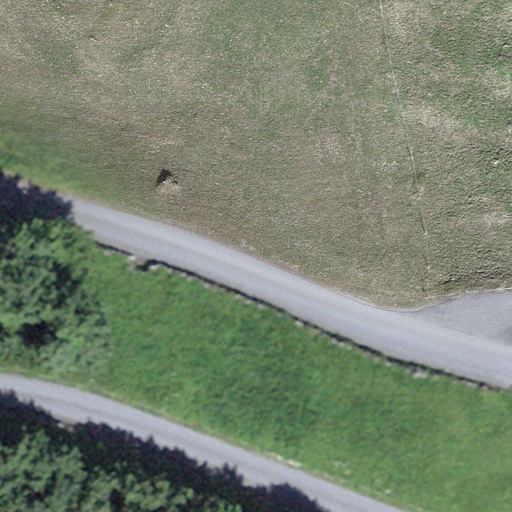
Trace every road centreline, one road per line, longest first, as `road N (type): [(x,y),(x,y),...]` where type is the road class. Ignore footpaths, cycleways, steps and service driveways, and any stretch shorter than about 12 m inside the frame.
road 1 (unclassified): [(0,193),(511,365)]
road 2 (unclassified): [(358,511),(86,407),(0,390)]
